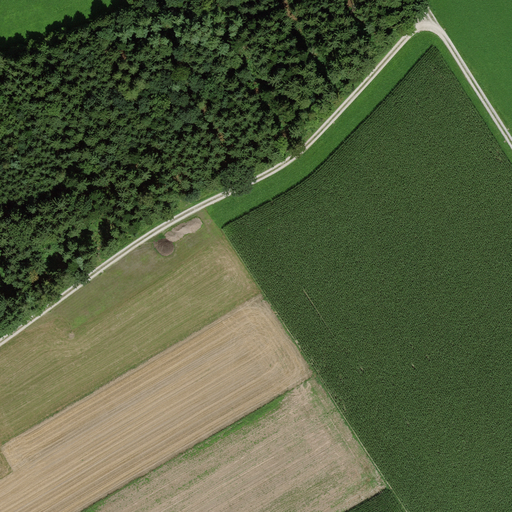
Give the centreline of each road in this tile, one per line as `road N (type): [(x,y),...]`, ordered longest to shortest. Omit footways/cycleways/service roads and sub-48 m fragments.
road 1 (track): [(0,342),(151,233),(293,156),(429,12)]
road 2 (track): [(421,0),(511,141)]
